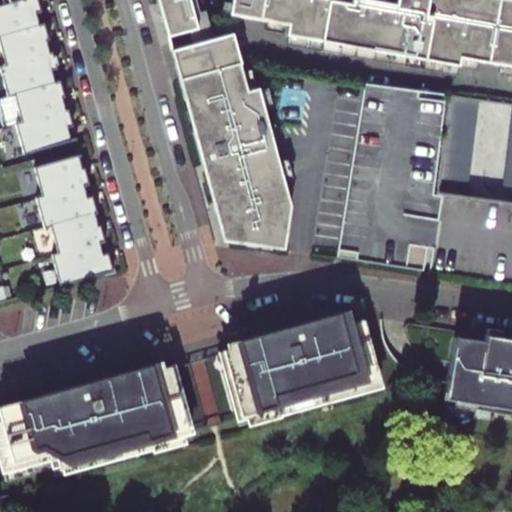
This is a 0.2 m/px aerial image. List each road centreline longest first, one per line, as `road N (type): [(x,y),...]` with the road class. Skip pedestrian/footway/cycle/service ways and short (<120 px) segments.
road 1 (residential): [(74,0),(158,307)]
road 2 (residential): [(511,308),(319,280),(205,294)]
road 3 (residential): [(205,294),(121,0)]
road 4 (residential): [(0,352),(158,307)]
